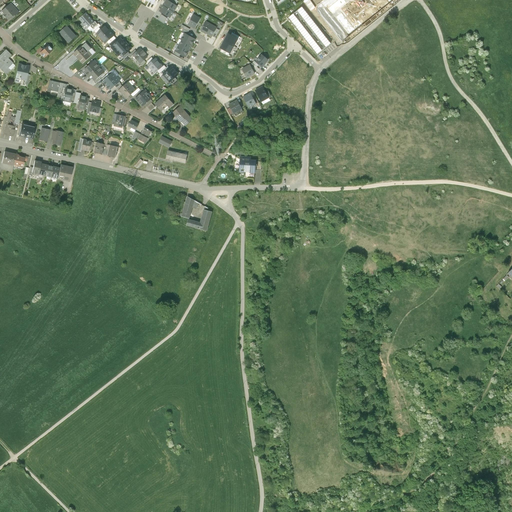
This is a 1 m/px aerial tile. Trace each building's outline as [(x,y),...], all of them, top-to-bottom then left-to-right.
[(174,12),(177,6),(167,0),(166,0),(163,5),(174,12)] [(365,20),(375,8),(378,10),(386,0),(372,0),(371,2),(368,0),(357,13),(365,20)] [(1,11),(0,12),(6,19),(6,18),(8,20),(12,17),(13,18),(16,15),(12,10),(14,8),(9,4),(7,6),(1,11)] [(174,12),(163,5),(160,11),(170,17),(174,12)] [(326,47),(331,43),(302,7),(297,11),(326,47)] [(94,22),(86,13),(79,19),(88,28),(90,26),(95,22),(94,22)] [(317,54),(322,50),(293,14),(288,18),(317,54)] [(168,19),(161,15),(158,20),(164,24),(168,19)] [(201,19),(193,15),(188,24),(196,28),(201,19)] [(216,26),(206,21),(202,30),(212,35),(216,27),(216,26)] [(335,21),(323,34),(331,41),(342,28),(335,21)] [(76,36),(67,26),(60,33),(69,43),(76,36)] [(107,42),(114,36),(115,36),(109,29),(108,30),(105,26),(101,30),(96,34),(98,36),(98,35),(104,42),(103,42),(105,44),(107,42)] [(188,34),(184,31),(180,38),(192,43),(195,37),(188,34)] [(225,41),(234,46),(238,39),(231,35),(229,34),(225,41)] [(116,38),(114,36),(107,42),(109,44),(116,38)] [(111,46),(111,47),(113,51),(114,50),(116,53),(126,43),(123,40),(123,41),(121,38),(118,41),(111,46)] [(192,43),(180,38),(177,44),(189,50),(192,43)] [(222,49),(230,53),(234,46),(225,41),(221,48),(222,49)] [(126,43),(116,53),(119,56),(120,55),(122,57),(128,52),(132,49),(129,45),(128,46),(126,43)] [(189,50),(177,44),(174,50),(180,53),(185,56),(189,50)] [(47,45),(44,48),(44,47),(41,49),(42,50),(39,53),(41,55),(42,56),(42,57),(43,57),(44,58),(52,50),(47,45)] [(81,48),(74,54),(82,64),(92,56),(88,52),(89,51),(86,46),(83,49),(81,48)] [(137,52),(133,56),(140,64),(144,59),(147,57),(146,55),(147,55),(143,51),(142,52),(140,49),(137,52)] [(4,50),(0,54),(0,63),(1,65),(8,72),(11,69),(9,67),(12,64),(7,59),(10,56),(4,50)] [(258,60),(256,62),(258,64),(262,67),(268,60),(262,55),(260,57),(259,57),(257,59),(258,60)] [(163,65),(156,58),(154,60),(150,64),(148,65),(155,73),(158,70),(163,65)] [(88,67),(86,69),(89,73),(88,74),(89,76),(99,67),(96,63),(94,65),(92,63),(88,67)] [(250,65),(251,68),(252,67),(257,71),(259,69),(256,67),(252,63),(250,65)] [(28,66),(18,64),(15,79),(19,80),(20,77),(25,79),(26,79),(27,74),(28,66)] [(250,65),(242,69),(247,78),(254,74),(251,68),(250,65)] [(99,67),(89,76),(91,78),(92,77),(95,81),(99,77),(102,75),(100,73),(103,71),(99,67)] [(166,68),(161,72),(164,75),(170,69),(167,67),(166,68)] [(178,75),(172,68),(170,69),(164,75),(163,76),(170,83),(175,78),(178,75)] [(108,78),(103,82),(107,86),(117,77),(113,73),(112,74),(108,78)] [(117,77),(107,86),(110,90),(115,86),(119,82),(120,81),(117,77)] [(59,83),(52,81),(49,81),(47,91),(50,92),(57,94),(59,83)] [(123,87),(119,90),(123,94),(132,86),(128,82),(123,87)] [(132,86),(123,94),(127,99),(131,95),(136,91),(132,86)] [(65,87),(63,94),(62,100),(70,102),(71,96),(73,90),(73,89),(65,87)] [(263,87),(256,91),(262,103),(269,99),(269,98),(265,90),(263,87)] [(140,95),(135,99),(142,106),(144,105),(151,99),(150,99),(147,95),(148,94),(145,90),(144,91),(140,95)] [(252,94),(245,97),(250,107),(257,103),(252,94)] [(165,95),(159,100),(160,101),(155,105),(161,111),(164,109),(164,108),(167,105),(170,108),(174,104),(165,95)] [(86,97),(79,96),(78,104),(77,104),(76,108),(83,109),(84,105),(86,98),(86,97)] [(151,99),(144,105),(146,107),(147,107),(151,103),(153,102),(151,99)] [(237,99),(229,103),(231,105),(234,111),(234,112),(242,108),(237,99)] [(99,103),(92,101),(91,105),(89,111),(100,113),(101,109),(98,108),(99,103)] [(151,103),(147,107),(151,111),(155,107),(151,103)] [(192,121),(180,108),(173,114),(184,127),(192,121)] [(8,111),(6,119),(15,121),(16,117),(11,116),(12,112),(8,111)] [(125,117),(114,115),(112,124),(115,125),(114,126),(123,128),(125,117)] [(6,119),(2,134),(13,137),(15,130),(14,129),(14,126),(14,124),(15,121),(6,119)] [(139,125),(131,121),(129,126),(136,130),(139,125)] [(35,127),(22,124),(19,135),(32,138),(35,127)] [(50,130),(42,128),(41,130),(39,141),(47,143),(50,130)] [(145,128),(143,132),(139,140),(146,143),(148,139),(148,138),(151,132),(148,130),(149,130),(145,128)] [(63,133),(55,131),(53,140),(53,143),(60,145),(63,133)] [(172,142),(162,137),(160,142),(169,147),(172,142)] [(86,140),(83,139),(80,150),(81,150),(88,151),(90,142),(86,141),(86,140)] [(104,144),(96,143),(94,153),(102,155),(102,154),(103,149),(104,144)] [(118,147),(110,145),(109,150),(108,156),(115,158),(118,147)] [(187,154),(168,150),(166,159),(185,164),(187,154)] [(16,154),(5,152),(2,163),(13,166),(13,165),(16,154)] [(28,157),(16,154),(13,165),(23,168),(24,163),(23,163),(23,161),(27,162),(28,157)] [(251,158),(240,157),(239,173),(255,174),(256,171),(256,161),(251,161),(251,158)] [(140,159),(135,166),(138,168),(143,162),(140,159)] [(41,162),(34,161),(33,168),(32,173),(38,174),(41,164),(41,162)] [(47,165),(41,164),(38,174),(44,176),(47,165)] [(53,166),(47,165),(44,176),(51,177),(53,166)] [(72,167),(60,165),(60,168),(57,178),(69,181),(72,167)] [(177,177),(179,171),(153,165),(152,171),(177,177)] [(60,168),(53,166),(51,177),(57,179),(57,178),(60,168)] [(190,220),(193,208),(197,210),(199,204),(188,197),(182,217),(189,220),(190,220)] [(204,211),(200,223),(202,223),(200,229),(207,232),(212,212),(208,210),(209,209),(205,207),(204,211)] [(190,220),(189,220),(187,226),(200,229),(202,223),(200,223),(190,220)]
